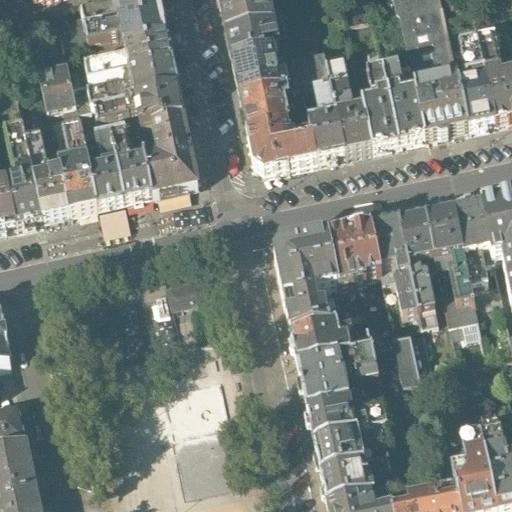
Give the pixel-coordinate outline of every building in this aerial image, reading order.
[(10,0),(0,0),(0,53),(21,50),(10,0)] [(160,14),(157,0),(137,0),(117,4),(119,13),(83,21),(86,35),(161,20),(160,14)] [(219,0),(222,15),(263,8),(260,0),(219,0)] [(464,137),(470,136),(462,96),(447,27),(440,0),(394,0),(399,22),(409,70),(425,145),(429,144),(464,137)] [(226,34),(227,39),(276,32),(263,8),(222,15),(226,34)] [(166,41),(161,20),(86,35),(71,39),(61,41),(64,57),(124,46),(126,54),(167,45),(166,41)] [(229,45),(234,68),(276,59),(276,32),(227,39),(229,45)] [(511,126),(511,86),(504,88),(495,42),(479,45),(480,50),(496,130),(511,126)] [(171,66),(167,45),(126,54),(129,66),(86,76),(89,88),(131,79),(172,70),(171,66)] [(492,131),(496,130),(480,50),(463,53),(470,94),(462,96),(470,136),(474,135),(492,131)] [(240,100),(241,105),(284,97),(276,59),(234,68),(240,100)] [(326,64),(293,69),(296,92),(303,92),(331,92),(328,77),(326,64)] [(177,94),(172,70),(131,79),(134,95),(92,104),(95,118),(179,100),(177,94)] [(404,150),(425,145),(409,70),(383,74),(400,151),(404,150)] [(349,162),(374,156),(365,118),(354,120),(345,74),(328,77),(331,92),(345,162),(349,162)] [(397,151),(400,151),(383,74),(357,80),(365,118),(374,156),(397,151)] [(88,220),(102,217),(95,184),(86,147),(80,120),(74,93),(71,75),(41,81),(50,126),(65,123),(75,173),(61,176),(63,184),(71,224),(74,223),(88,220)] [(342,163),(345,162),(331,92),(318,94),(325,130),(311,132),(318,168),(342,163)] [(246,126),(249,138),(292,130),(284,97),(241,105),(243,111),(246,126)] [(179,104),(179,100),(95,118),(99,134),(140,126),(143,137),(155,135),(185,128),(179,104)] [(285,175),(318,168),(311,132),(310,127),(292,130),(249,138),(255,170),(270,179),(285,175)] [(188,144),(185,128),(155,135),(160,158),(145,161),(147,172),(154,206),(199,196),(189,148),(188,144)] [(69,225),(71,224),(63,184),(51,187),(42,133),(25,137),(45,230),(69,225)] [(42,230),(45,230),(25,137),(11,140),(21,183),(6,186),(8,194),(17,236),(42,230)] [(131,211),(154,206),(147,172),(134,174),(127,140),(114,143),(128,212),(131,211)] [(126,212),(128,212),(114,143),(99,146),(106,182),(95,184),(102,217),(126,212)] [(0,239),(17,236),(8,194),(0,194),(0,239)] [(511,208),(484,214),(495,270),(504,268),(511,310),(511,208)] [(463,219),(458,220),(473,297),(488,293),(484,274),(495,270),(484,214),(463,219)] [(434,225),(430,225),(442,282),(453,280),(458,301),(446,304),(452,332),(464,329),(468,349),(483,346),(473,297),(458,220),(454,220),(434,225)] [(406,230),(402,231),(421,322),(424,338),(441,334),(431,287),(442,282),(430,225),(406,230)] [(399,232),(375,237),(386,288),(387,297),(399,293),(405,326),(421,322),(402,231),(399,232)] [(332,246),(342,299),(386,288),(375,237),(336,245),(332,246)] [(294,342),(332,334),(329,319),(323,321),(320,302),(342,299),(332,246),(297,253),(284,256),(278,266),(294,342)] [(212,284),(170,294),(175,317),(218,307),(212,284)] [(216,313),(197,318),(205,350),(224,346),(216,313)] [(0,377),(12,375),(2,324),(0,323),(0,377)] [(299,368),(300,373),(374,358),(373,345),(348,347),(347,331),(332,334),(294,342),(299,368)] [(425,345),(396,351),(405,396),(434,390),(433,382),(425,345)] [(374,358),(300,373),(301,377),(305,398),(310,419),(352,410),(383,403),(374,358)] [(315,445),(316,449),(390,435),(388,419),(354,426),(352,410),(310,419),(315,445)] [(0,457),(29,451),(21,415),(0,420),(0,457)] [(317,454),(323,482),(374,470),(373,457),(392,450),(390,435),(316,449),(317,454)] [(503,443),(483,447),(496,511),(511,511),(511,469),(509,470),(503,443)] [(496,511),(483,447),(465,450),(470,477),(455,483),(459,497),(461,511),(496,511)] [(0,511),(19,511),(40,508),(29,451),(0,457),(0,486),(0,488),(0,487),(0,511)] [(324,486),(329,511),(376,502),(388,499),(385,483),(394,481),(391,466),(374,470),(323,482),(324,486)] [(408,511),(461,511),(459,497),(409,511),(408,511)] [(377,511),(376,502),(329,511),(377,511)]
